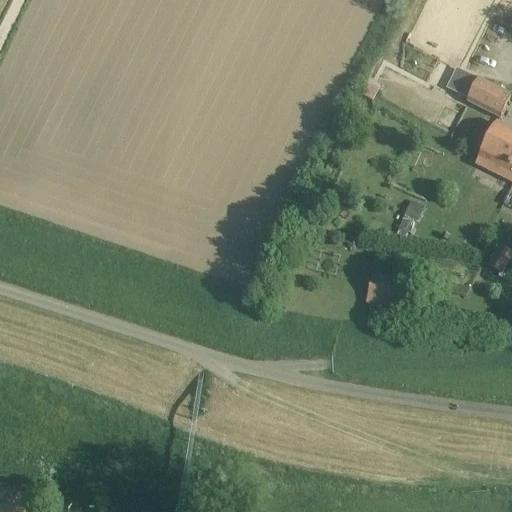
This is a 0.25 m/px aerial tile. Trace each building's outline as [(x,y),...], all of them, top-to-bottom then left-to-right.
[(511,97),(480,81),(468,106),(500,121),(511,97)] [(511,179),(511,135),(498,128),(480,163),(511,179)] [(425,209),(412,203),(404,218),(418,225),(425,209)] [(511,258),(511,254),(499,247),(487,268),(502,276),(511,258)] [(398,280),(375,276),(374,280),(372,279),(365,307),(393,313),(399,285),(397,284),(398,280)]
